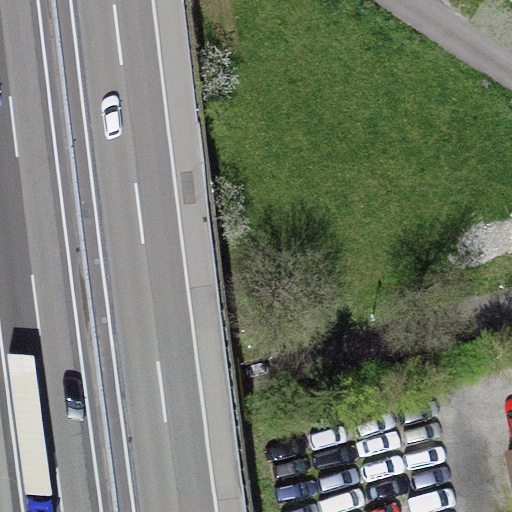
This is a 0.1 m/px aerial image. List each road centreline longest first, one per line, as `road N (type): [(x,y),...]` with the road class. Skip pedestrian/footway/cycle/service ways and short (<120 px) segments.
road 1 (motorway): [(177,511),(114,0)]
road 2 (motorway): [(0,4),(62,511)]
road 3 (unclassified): [(404,0),(511,71)]
